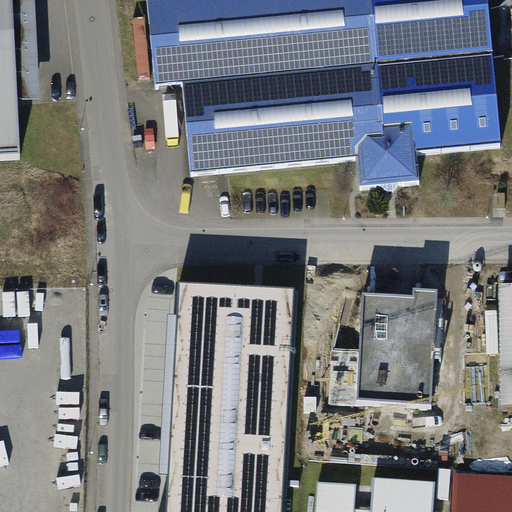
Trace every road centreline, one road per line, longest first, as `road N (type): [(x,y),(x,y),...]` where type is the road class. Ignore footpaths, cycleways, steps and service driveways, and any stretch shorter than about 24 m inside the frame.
road 1 (unclassified): [(115,248),(511,244)]
road 2 (residential): [(115,248),(109,511)]
road 3 (residential): [(89,0),(115,248)]
